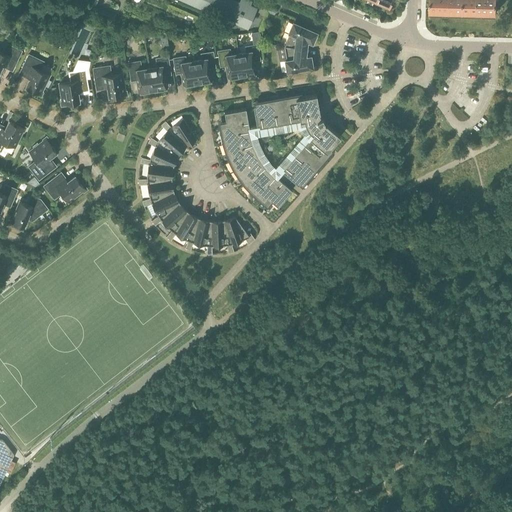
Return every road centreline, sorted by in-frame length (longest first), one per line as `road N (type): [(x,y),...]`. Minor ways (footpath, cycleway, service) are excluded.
road 1 (unclassified): [(0,508),(76,434),(214,327),(201,308)]
road 2 (residential): [(272,229),(236,197),(208,197),(195,183),(209,155),(202,100)]
road 3 (unclassified): [(201,308),(108,187)]
road 4 (residential): [(60,123),(202,100)]
road 5 (residential): [(108,187),(35,241),(0,232)]
